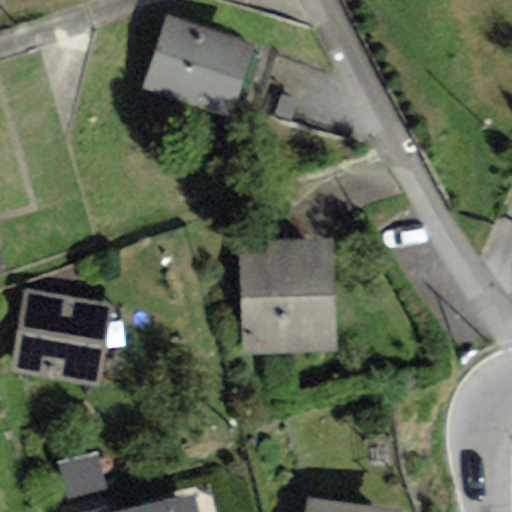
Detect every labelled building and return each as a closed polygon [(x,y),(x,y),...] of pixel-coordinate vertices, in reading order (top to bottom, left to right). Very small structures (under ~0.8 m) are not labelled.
[(164,15),(141,89),(231,118),(254,43),(164,15)] [(238,244),(241,356),(337,353),(334,241),(238,244)] [(113,313),(23,298),(8,381),(98,397),(113,313)] [(97,450),(55,460),(67,511),(82,511),(110,505),(97,450)] [(126,511),(197,511),(194,495),(126,511)] [(403,511),(306,500),(304,511),(403,511)]
